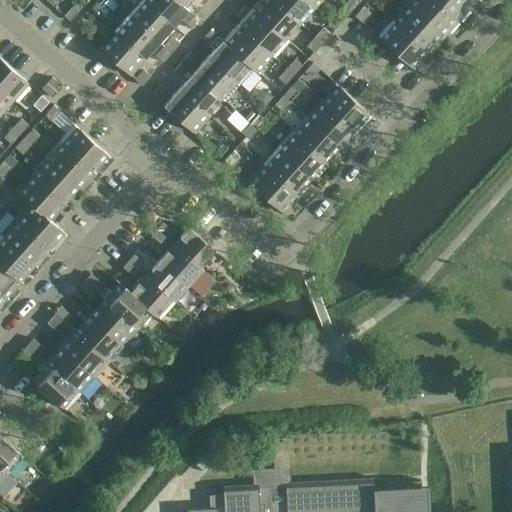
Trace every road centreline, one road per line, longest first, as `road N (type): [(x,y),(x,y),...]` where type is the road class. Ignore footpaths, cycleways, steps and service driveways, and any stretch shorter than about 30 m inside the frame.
road 1 (residential): [(170,162),(264,248),(298,246),(507,0)]
road 2 (residential): [(0,351),(170,162)]
road 3 (residential): [(0,6),(170,162)]
